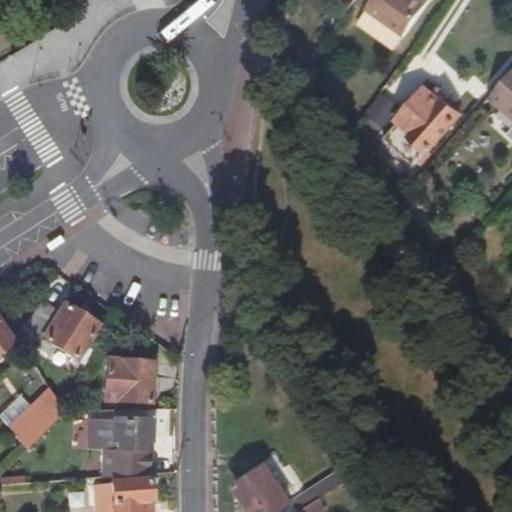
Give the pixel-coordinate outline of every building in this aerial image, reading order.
[(403,40),(430,3),(425,0),(373,0),(365,12),(403,40)] [(511,74),(489,101),(511,120),(511,74)] [(463,118),(445,103),(443,105),(427,91),(399,124),(401,126),(386,142),(415,168),(427,154),(430,156),(463,118)] [(381,129),(395,109),(380,98),(366,117),(381,129)] [(455,280),(467,267),(456,257),(446,268),(455,280)] [(86,341),(95,325),(60,304),(54,313),(41,304),(25,329),(83,366),(91,345),(86,341)] [(492,337),(499,330),(494,323),(487,328),(492,337)] [(0,352),(13,343),(0,325),(0,352)] [(148,404),(151,363),(104,359),(101,401),(148,404)] [(26,450),(64,411),(62,411),(47,388),(7,428),(26,450)] [(146,441),(146,419),(99,419),(99,449),(108,449),(108,450),(139,451),(139,441),(146,441)] [(145,475),(144,461),(85,464),(85,480),(145,475)] [(293,502),(268,464),(235,485),(252,511),(298,511),(299,511),(293,502)] [(318,499),(348,480),(341,470),(293,502),(299,511),(318,499)] [(147,511),(145,481),(92,484),(93,507),(107,506),(107,511),(147,511)] [(325,511),(318,499),(299,511),(298,511),(325,511)]
